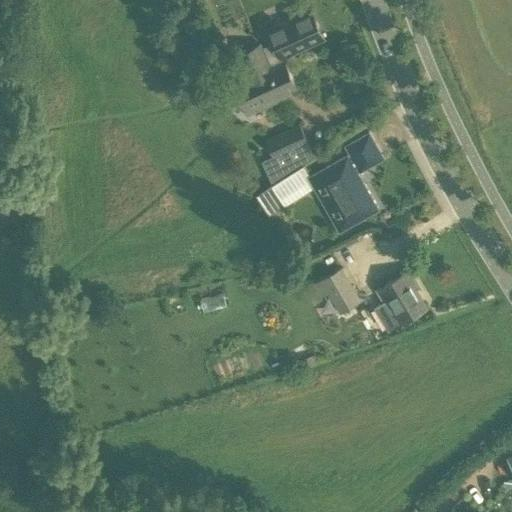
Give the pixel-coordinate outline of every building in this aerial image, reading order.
[(265,69),(285,60),(283,56),(324,37),(311,8),(267,28),(276,49),(264,55),(259,44),(231,57),(236,67),(233,68),(236,76),(246,72),(246,71),(262,64),(265,69)] [(246,72),(236,76),(230,79),(247,114),(287,96),(284,91),(296,86),(285,60),(265,69),(262,64),(246,71),(246,72)] [(281,174),(315,154),(300,124),(266,139),(281,174)] [(383,156),(368,131),(345,144),(350,152),(347,154),(347,153),(310,175),(303,163),(255,190),(267,212),(314,185),(339,229),(377,207),(356,170),(359,168),(360,169),(383,156)] [(340,313),(361,300),(341,268),(321,280),(340,313)] [(388,329),(400,321),(427,305),(414,283),(416,282),(408,269),(376,288),(384,300),(374,306),(388,329)] [(251,362),(243,367),(251,380),(259,374),(251,362)]
